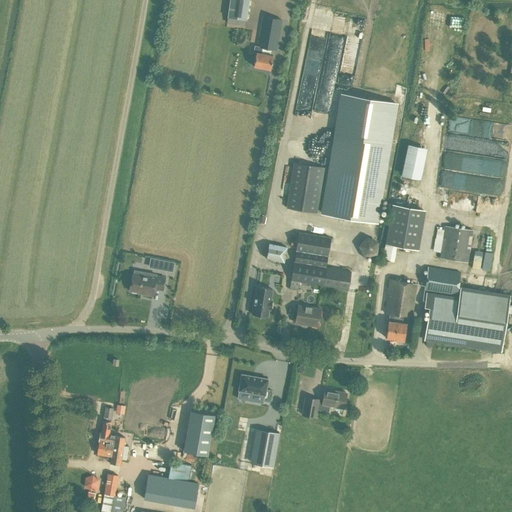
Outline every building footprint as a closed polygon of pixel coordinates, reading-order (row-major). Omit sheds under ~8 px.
[(246,19),(248,0),(229,0),(228,17),(246,19)] [(276,50),(280,19),(262,16),(257,46),(253,66),(270,69),(272,55),(270,54),(271,49),(276,50)] [(354,91),(356,60),(343,59),(341,90),(354,91)] [(322,76),(318,110),(332,111),(335,77),(322,76)] [(340,96),(323,213),(376,221),(394,103),(340,96)] [(429,148),(410,144),(404,173),(424,177),(429,148)] [(324,168),(294,163),(286,207),(317,212),(324,168)] [(415,249),(422,210),(392,204),(385,244),(415,249)] [(473,230),(444,225),(439,258),(468,262),(473,230)] [(347,290),(350,271),(325,267),(330,237),(299,232),(296,250),(295,262),(294,262),(289,289),(298,291),(300,282),(347,290)] [(364,235),(360,249),(377,254),(381,240),(364,235)] [(283,265),(287,245),(269,242),(267,258),(273,259),(272,264),(283,265)] [(475,249),(473,267),(491,269),(493,251),(475,249)] [(164,269),(173,271),(174,262),(166,261),(164,269)] [(456,295),(460,273),(428,267),(424,290),(456,295)] [(129,291),(142,293),(142,295),(151,296),(153,289),(162,290),(164,278),(154,276),(154,279),(132,275),(129,291)] [(412,317),(416,284),(390,278),(385,313),(393,314),(392,321),(388,320),(386,337),(404,340),(406,323),(402,322),(403,316),(412,317)] [(255,314),(255,316),(257,317),(261,318),(263,317),(264,316),(267,316),(268,309),(270,309),(271,301),(270,300),(272,289),(256,286),(254,296),(253,296),(252,305),(253,306),(251,314),(255,314)] [(459,286),(458,296),(426,291),(423,307),(428,308),(423,340),(500,352),(509,294),(459,286)] [(317,326),(320,309),(298,305),(295,322),(317,326)] [(263,375),(237,370),(234,387),(261,391),(260,397),(267,398),(268,386),(262,385),(263,375)] [(322,403),(319,403),(320,400),(305,397),(302,414),(316,417),(318,408),(329,410),(330,405),(343,407),(346,393),(325,389),(322,403)] [(118,404),(117,412),(125,413),(126,405),(118,404)] [(206,454),(213,415),(190,411),(184,450),(206,454)] [(108,434),(110,422),(102,420),(100,433),(98,440),(108,442),(113,442),(114,435),(108,434)] [(279,434),(259,430),(252,463),(273,467),(279,434)] [(109,463),(120,465),(125,437),(115,435),(114,442),(113,442),(99,441),(97,454),(98,455),(98,457),(110,459),(109,463)] [(118,475),(108,473),(100,511),(122,511),(125,497),(114,495),(118,475)] [(150,473),(145,498),(191,506),(196,481),(150,473)] [(97,489),(97,487),(98,479),(92,475),(85,478),(84,485),(90,490),(94,488),(95,490),(97,489)] [(94,501),(95,493),(88,491),(87,499),(94,501)]
